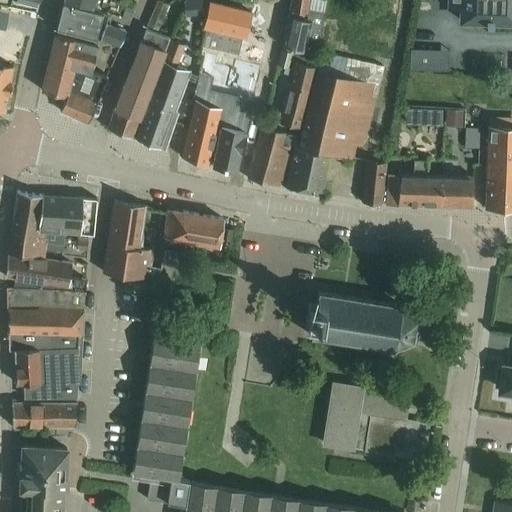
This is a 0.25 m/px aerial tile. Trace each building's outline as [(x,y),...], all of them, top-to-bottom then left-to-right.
[(159,30),(169,4),(158,0),(157,0),(147,26),(159,30)] [(307,43),(308,43),(309,42),(321,44),(324,11),(310,9),(311,0),(291,0),(289,11),(298,13),(297,18),(289,16),(284,38),(307,43)] [(446,0),(447,6),(460,6),(460,20),(485,21),(485,23),(489,23),(489,0),(446,0)] [(511,0),(489,0),(489,23),(493,23),(493,22),(511,22),(511,0)] [(197,101),(182,158),(208,165),(213,148),(217,149),(222,127),(222,125),(224,115),(226,107),(232,108),(250,112),(251,112),(260,70),(236,65),(242,37),(246,39),(253,12),(210,1),(204,29),(207,29),(201,55),(204,55),(193,101),(197,101)] [(120,47),(127,30),(106,23),(108,14),(63,3),(57,28),(97,37),(96,38),(120,47)] [(126,6),(123,17),(131,19),(131,18),(134,9),(126,6)] [(133,137),(171,37),(149,29),(145,40),(142,38),(109,128),(133,137)] [(56,34),(42,90),(67,97),(61,111),(87,121),(97,99),(107,75),(92,71),(98,44),(56,34)] [(306,52),(308,43),(307,43),(284,38),(282,47),(306,52)] [(136,139),(165,149),(172,130),(168,128),(189,70),(178,66),(185,45),(173,40),(136,139)] [(410,49),(410,69),(439,70),(440,50),(410,49)] [(301,128),(316,67),(311,65),(314,57),(282,50),(277,65),(286,67),(284,73),(291,75),(279,122),(301,128)] [(294,145),(284,186),(286,186),(321,193),(330,153),(353,158),(356,144),(362,145),(365,142),(383,69),(384,66),(383,66),(323,51),(298,146),(297,146),(294,145)] [(11,93),(13,82),(10,81),(12,66),(0,63),(0,110),(5,111),(8,93),(11,93)] [(217,149),(213,166),(219,168),(236,172),(246,130),(250,115),(250,112),(232,108),(228,126),(222,125),(222,127),(217,149)] [(405,109),(405,122),(421,122),(421,109),(405,109)] [(446,127),(463,127),(464,111),(447,110),(446,127)] [(262,125),(248,178),(249,178),(283,186),(284,186),(294,145),(296,135),(289,133),(285,136),(286,131),(262,125)] [(489,126),(488,160),(511,161),(511,126),(490,126),(489,126)] [(481,149),(482,137),(482,128),(464,128),(465,136),(464,149),(481,149)] [(385,162),(386,155),(375,154),(374,161),(367,160),(363,203),(381,204),(383,186),(386,162),(385,162)] [(441,203),(442,174),(428,173),(429,160),(414,159),(413,173),(400,172),(400,173),(389,173),(387,203),(441,206),(441,203)] [(511,161),(488,160),(486,208),(511,209),(511,161)] [(441,203),(441,206),(472,207),(473,176),(442,174),(441,203)] [(18,191),(12,234),(26,235),(44,237),(46,238),(46,230),(37,229),(39,220),(41,195),(18,191)] [(39,220),(37,229),(46,230),(59,231),(62,196),(41,195),(39,220)] [(62,196),(59,231),(64,232),(80,233),(91,234),(94,234),(98,199),(83,198),(62,196)] [(150,278),(154,249),(142,247),(144,233),(142,231),(146,204),(114,199),(104,271),(150,278)] [(169,208),(164,237),(181,240),(200,243),(218,246),(223,217),(169,208)] [(10,248),(9,252),(45,257),(46,254),(46,250),(56,252),(56,250),(62,251),(63,245),(47,242),(47,241),(48,238),(46,238),(44,237),(26,235),(12,234),(10,248)] [(77,239),(76,248),(87,249),(88,241),(88,237),(78,236),(77,239)] [(9,252),(7,276),(15,277),(14,288),(56,289),(68,291),(69,283),(69,277),(71,261),(72,261),(67,260),(45,257),(9,252)] [(14,288),(7,288),(8,288),(8,289),(9,321),(9,333),(9,349),(10,349),(17,349),(17,350),(16,350),(17,384),(25,384),(25,399),(78,397),(79,394),(80,380),(81,355),(81,352),(81,350),(83,334),(85,313),(85,310),(85,307),(84,307),(85,293),(68,291),(56,289),(14,288)] [(400,305),(317,292),(315,305),(308,304),(305,322),(313,323),(311,336),(382,347),(390,348),(392,349),(414,340),(417,319),(400,305)] [(151,348),(151,349),(198,356),(198,355),(200,342),(193,341),(160,336),(153,335),(151,348)] [(383,390),(390,348),(382,347),(375,389),(362,387),(334,383),(325,443),(339,445),(352,447),(374,451),(374,448),(412,454),(411,462),(412,462),(418,421),(428,423),(429,422),(400,418),(401,408),(404,409),(406,394),(383,390)] [(149,361),(149,363),(196,370),(196,369),(198,356),(151,349),(149,361)] [(147,374),(147,376),(194,383),(196,370),(149,363),(147,374)] [(511,365),(507,365),(503,390),(511,391),(511,365)] [(145,389),(145,390),(192,397),(192,396),(194,383),(147,376),(145,389)] [(143,403),(143,404),(190,411),(190,410),(192,397),(145,390),(143,403)] [(13,425),(65,425),(75,425),(78,402),(13,402),(13,425)] [(141,417),(141,418),(188,425),(188,424),(190,411),(143,404),(142,408),(141,417)] [(139,430),(139,431),(186,438),(186,437),(188,425),(141,418),(139,430)] [(139,431),(137,445),(143,446),(183,452),(186,438),(139,431)] [(135,457),(135,458),(181,465),(183,452),(143,446),(137,445),(135,457)] [(19,487),(20,487),(61,490),(65,450),(23,447),(21,463),(20,475),(19,475),(19,487)] [(135,458),(133,471),(139,472),(179,479),(181,465),(135,458)] [(139,472),(138,479),(150,481),(148,498),(186,505),(187,497),(189,486),(190,480),(189,480),(179,479),(139,472)] [(186,505),(184,511),(198,511),(203,488),(189,486),(187,497),(186,505)] [(59,511),(61,490),(20,487),(19,511),(59,511)] [(203,488),(198,511),(213,511),(216,491),(215,490),(203,488)] [(216,491),(213,511),(227,511),(230,493),(229,493),(216,491)] [(230,493),(227,511),(240,511),(243,495),(241,495),(230,493)] [(243,495),(240,511),(254,511),(257,497),(256,497),(255,497),(243,495)] [(257,497),(254,511),(268,511),(271,499),(269,499),(257,497)] [(271,499),(268,511),(282,511),(284,501),(283,501),(271,499)] [(284,501),(282,511),(295,511),(297,503),(284,501)] [(497,506),(496,511),(511,511),(511,502),(498,501),(497,506)] [(297,503),(295,511),(310,511),(312,506),(297,503)]
